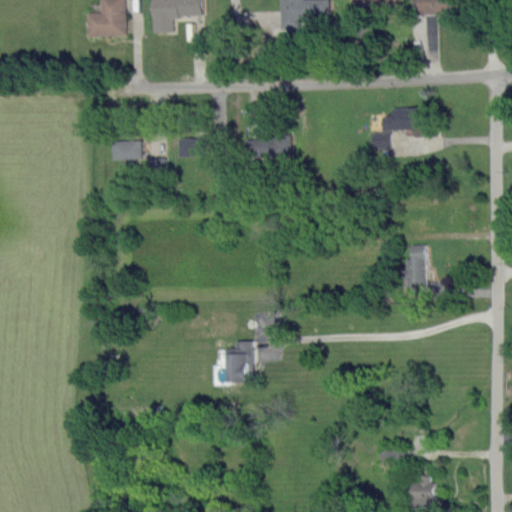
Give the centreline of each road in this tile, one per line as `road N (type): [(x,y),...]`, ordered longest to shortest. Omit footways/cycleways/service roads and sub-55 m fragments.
road 1 (residential): [(511,71),(0,91)]
road 2 (residential): [(495,72),(497,511)]
